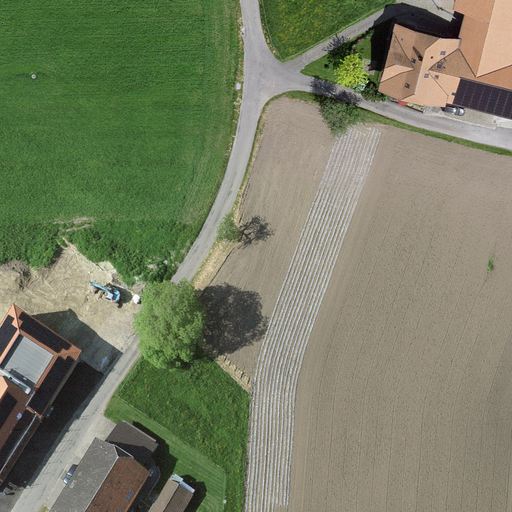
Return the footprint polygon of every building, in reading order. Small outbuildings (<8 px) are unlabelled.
[(511,0),(455,0),(453,11),(466,14),(459,40),(396,24),(379,90),(444,106),(445,103),(511,119),(511,0)] [(94,287),(123,294),(128,277),(98,269),(94,287)] [(0,474),(77,355),(26,322),(0,362),(0,474)] [(157,442),(123,421),(108,444),(101,440),(55,511),(123,511),(149,471),(142,467),(157,442)] [(178,511),(189,495),(170,483),(151,511),(178,511)]
